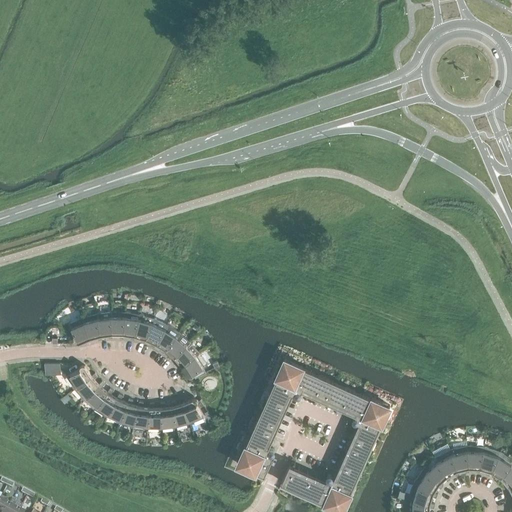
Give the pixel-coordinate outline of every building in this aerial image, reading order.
[(113,332),(111,310),(101,312),(101,311),(97,312),(102,334),(108,333),(109,337),(113,337),(113,332)] [(124,332),(126,310),(115,310),(112,310),(111,310),(113,332),(120,332),(119,336),(124,337),(124,332)] [(135,334),(136,334),(140,313),(130,311),(130,310),(126,310),(124,332),(131,333),(130,337),(134,338),(135,334)] [(102,334),(97,312),(87,315),(87,314),(83,316),(90,337),(91,337),(97,335),(98,339),(102,338),(102,334)] [(146,337),(154,317),(144,314),(144,313),(140,312),(140,313),(136,334),(142,336),(141,340),(145,341),(146,337)] [(80,341),(90,337),(83,316),(80,317),(70,322),(80,341)] [(157,342),(167,323),(157,318),(154,316),(154,317),(146,337),(152,340),(151,344),(154,346),(157,342)] [(166,348),(179,330),(170,324),(167,322),(167,323),(157,342),(162,346),(160,349),(163,352),(166,348)] [(175,355),(175,356),(190,340),(182,333),(179,330),(166,348),(171,353),(168,356),(172,359),(175,355)] [(182,364),(199,351),(192,343),(193,342),(190,340),(175,356),(179,361),(176,363),(179,367),(182,364)] [(199,351),(182,364),(188,374),(192,372),(195,376),(208,370),(204,365),(208,363),(202,354),(200,350),(199,351)] [(292,393),(293,392),(291,391),(295,383),(285,357),(277,375),(278,376),(247,445),(246,444),(237,462),(256,471),(256,470),(265,473),(273,455),(272,454),(271,452),(273,452),(273,451),(274,451),(274,450),(274,449),(274,448),(274,447),(273,447),(272,447),(271,447),(269,447),(269,445),(292,393)] [(358,420),(358,421),(360,422),(364,414),(390,404),(372,396),(371,397),(302,366),(303,365),(285,357),(295,383),(291,391),(293,392),(294,391),(295,393),(296,394),(297,394),(298,394),(299,394),(300,394),(300,393),(300,392),(300,391),(300,389),(302,389),(349,410),(355,412),(356,414),(354,415),(353,416),(352,417),(352,418),(353,418),(353,419),(354,420),(355,420),(356,420),(358,420)] [(60,362),(45,362),(45,370),(46,370),(46,369),(60,370),(60,362)] [(74,387),(92,374),(85,364),(66,375),(72,384),(72,385),(74,387)] [(84,398),(99,382),(95,377),(98,375),(96,371),(92,374),(74,387),(81,395),(81,396),(84,398)] [(92,406),(95,408),(108,390),(103,385),(105,382),(102,379),(99,382),(84,398),(92,405),(92,406)] [(107,415),(117,396),(112,392),(114,389),(111,386),(108,390),(95,408),(104,414),(107,415)] [(116,420),(120,422),(128,401),(121,398),(123,394),(120,392),(117,396),(107,415),(117,420),(116,420)] [(134,425),(138,404),(132,402),(133,398),(129,397),(128,401),(120,422),(130,425),(134,426),(134,425)] [(194,397),(184,401),(191,422),(194,421),(204,416),(194,397)] [(172,404),(177,426),(187,423),(187,424),(191,422),(184,401),(177,403),(176,399),(172,400),(172,404)] [(148,428),(150,406),(143,405),(144,401),(139,400),(139,404),(138,404),(134,425),(144,427),(148,428)] [(150,406),(148,428),(159,428),(162,428),(161,406),(154,406),(155,402),(150,401),(150,406)] [(161,406),(162,428),(173,426),(173,427),(177,426),(172,404),(166,405),(165,401),(161,402),(161,406)] [(332,481),(343,510),(351,492),(350,491),(381,422),(382,423),(390,404),(364,414),(360,422),(358,421),(358,422),(334,475),(332,475),(332,474),(332,473),(331,473),(330,472),(329,472),(328,473),(327,473),(327,474),(327,475),(327,476),(327,477),(326,478),(332,481)] [(451,448),(450,448),(458,469),(465,467),(465,471),(469,471),(469,466),(467,444),(454,447),(454,446),(450,448),(451,448)] [(467,444),(469,466),(476,466),(475,470),(480,471),(480,467),(481,467),(484,445),(471,444),(467,444)] [(484,445),(481,467),(487,469),(485,472),(489,474),(491,470),(500,450),(488,446),(488,445),(484,445)] [(438,460),(448,474),(454,471),(455,474),(459,473),(458,469),(450,448),(439,454),(438,453),(435,456),(438,460)] [(501,450),(500,450),(491,470),(497,474),(494,477),(498,480),(501,476),(511,462),(511,457),(504,452),(501,450)] [(423,467),(440,481),(445,477),(447,480),(451,478),(448,474),(438,460),(429,468),(425,464),(423,467)] [(325,502),(343,510),(332,481),(326,478),(290,462),(281,481),(325,501),(325,502)] [(511,462),(501,476),(505,481),(502,484),(504,487),(508,485),(511,482),(511,462)] [(414,482),(434,491),(437,485),(440,488),(443,484),(440,481),(423,467),(416,478),(415,478),(414,482)] [(414,499),(430,502),(432,495),(436,497),(438,493),(434,491),(414,482),(410,494),(409,494),(408,498),(414,499)] [(0,500),(0,511),(6,511),(10,504),(0,499),(0,500)] [(429,511),(430,506),(434,507),(435,503),(430,502),(414,499),(413,511),(407,511),(429,511)]
